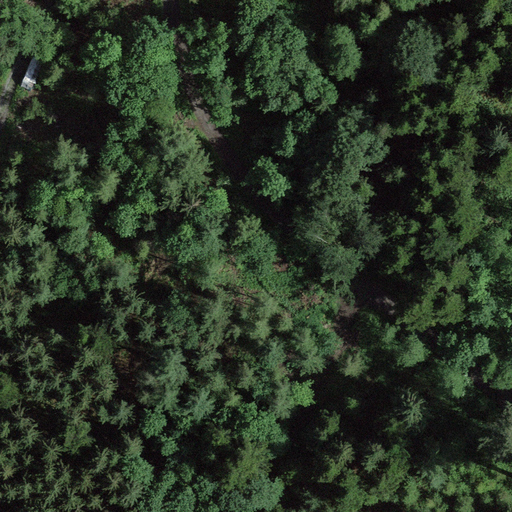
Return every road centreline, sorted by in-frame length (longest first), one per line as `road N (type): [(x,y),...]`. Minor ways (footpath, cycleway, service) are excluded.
road 1 (track): [(176,0),(184,62),(260,199),(511,400)]
road 2 (track): [(0,142),(53,0)]
